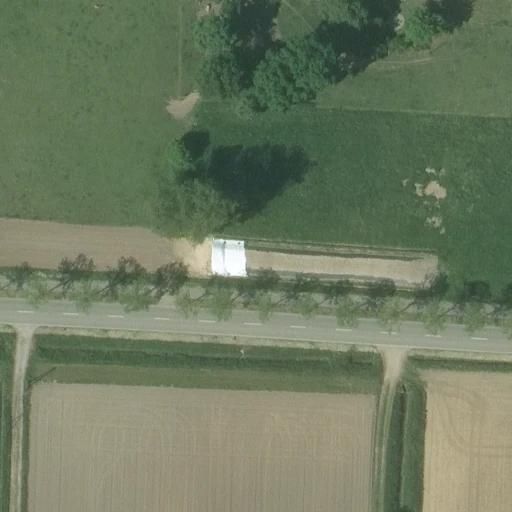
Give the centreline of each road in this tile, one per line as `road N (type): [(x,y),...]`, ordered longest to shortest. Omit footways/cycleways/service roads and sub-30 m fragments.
road 1 (tertiary): [(0,314),(511,341)]
road 2 (track): [(384,511),(395,335)]
